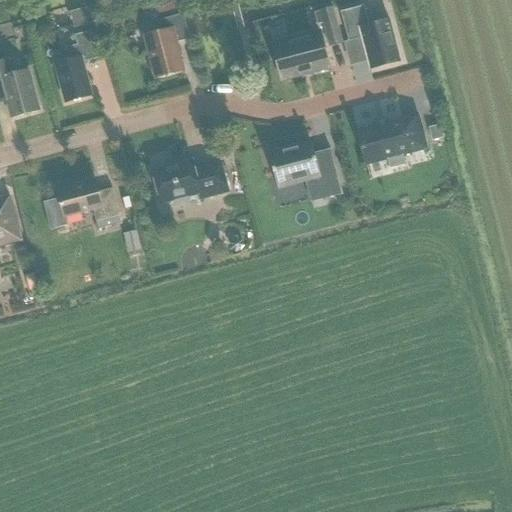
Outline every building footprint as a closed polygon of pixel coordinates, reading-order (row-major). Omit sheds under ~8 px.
[(177,0),(165,0),(168,9),(172,11),(179,9),(177,0)] [(81,10),(85,26),(96,23),(92,7),(81,10)] [(320,12),(314,13),(317,26),(323,24),(329,48),(343,44),(334,7),(319,11),(320,12)] [(349,42),(362,38),(371,70),(400,62),(389,21),(369,26),(364,7),(341,13),(349,42)] [(183,15),(158,22),(161,33),(143,38),(154,79),(185,71),(177,43),(190,40),(183,15)] [(66,48),(70,62),(55,66),(66,103),(92,96),(83,64),(100,58),(93,32),(75,37),(78,46),(66,48)] [(273,44),(283,81),(329,69),(319,32),(273,44)] [(38,111),(28,72),(13,76),(9,61),(0,63),(0,103),(8,102),(12,118),(38,111)] [(390,169),(405,165),(402,156),(426,149),(418,116),(388,124),(387,122),(373,125),(373,128),(357,132),(366,165),(388,160),(390,169)] [(429,129),(432,142),(444,139),(440,125),(429,129)] [(342,196),(343,196),(335,168),(319,172),(312,144),(298,148),(297,145),(268,153),(278,190),(316,180),(321,200),(341,194),(342,196)] [(195,173),(192,161),(152,171),(161,205),(173,202),(174,206),(179,208),(187,206),(189,202),(188,198),(198,195),(200,201),(229,193),(222,166),(195,173)] [(99,193),(96,182),(57,192),(64,219),(93,211),(96,223),(97,223),(99,230),(122,224),(119,217),(112,190),(99,193)] [(0,248),(22,242),(10,197),(0,199),(0,248)] [(142,251),(137,231),(124,235),(129,254),(142,251)] [(25,276),(29,291),(37,289),(34,274),(25,276)]
